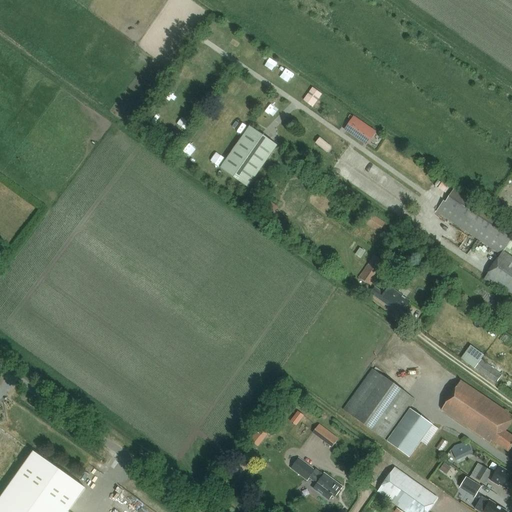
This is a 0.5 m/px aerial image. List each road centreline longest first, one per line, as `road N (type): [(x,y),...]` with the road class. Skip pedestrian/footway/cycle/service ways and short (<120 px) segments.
road 1 (unclassified): [(204,511),(0,368)]
road 2 (track): [(511,399),(409,321)]
